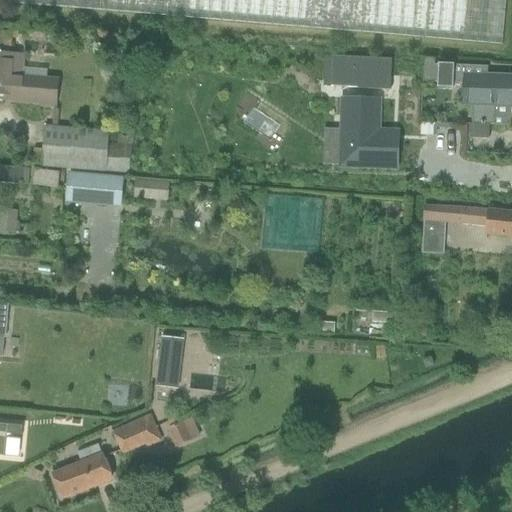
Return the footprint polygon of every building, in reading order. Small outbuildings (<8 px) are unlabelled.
[(503,46),(506,0),(3,0),(3,4),(115,13),(372,35),(503,46)] [(0,53),(0,94),(13,95),(12,101),(47,104),(47,102),(58,103),(60,76),(48,75),(47,81),(24,79),(26,55),(0,53)] [(389,91),(391,60),(332,57),(331,88),(389,91)] [(495,125),(496,78),(484,78),(485,69),(486,69),(486,71),(487,71),(488,68),(434,66),(434,62),(435,62),(435,60),(424,59),(423,81),(437,82),(436,88),(452,89),(452,83),(462,83),(461,107),(471,108),(471,125),(488,126),(488,125),(493,125),(495,125)] [(511,78),(496,78),(495,125),(511,126),(511,78)] [(342,99),(340,167),(391,169),(397,169),(398,133),(392,133),(378,132),(379,100),(342,99)] [(488,141),(488,126),(471,125),(469,125),(468,140),(488,141)] [(108,132),(44,127),(41,167),(129,175),(132,138),(117,137),(117,147),(107,146),(108,132)] [(0,184),(24,186),(25,169),(0,167),(0,184)] [(36,185),(62,187),(63,172),(38,170),(36,185)] [(69,173),(66,203),(120,208),(122,178),(69,173)] [(140,199),(173,199),(174,180),(140,180),(140,199)] [(423,208),(422,223),(445,224),(473,227),(488,228),(487,234),(511,236),(511,214),(482,211),(441,208),(423,208)] [(0,218),(0,235),(16,236),(16,233),(19,234),(19,227),(16,227),(16,219),(0,218)] [(422,237),(421,255),(443,255),(444,237),(422,237)] [(0,320),(0,337),(7,338),(8,321),(0,320)] [(162,339),(157,387),(176,389),(182,341),(162,339)] [(113,434),(114,437),(122,455),(144,446),(146,449),(160,442),(149,417),(113,434)] [(198,438),(190,419),(168,429),(176,448),(198,438)] [(0,456),(4,457),(6,439),(21,440),(22,427),(0,424),(0,456)] [(102,457),(101,458),(97,447),(77,454),(81,465),(54,476),(62,498),(111,479),(102,457)]
